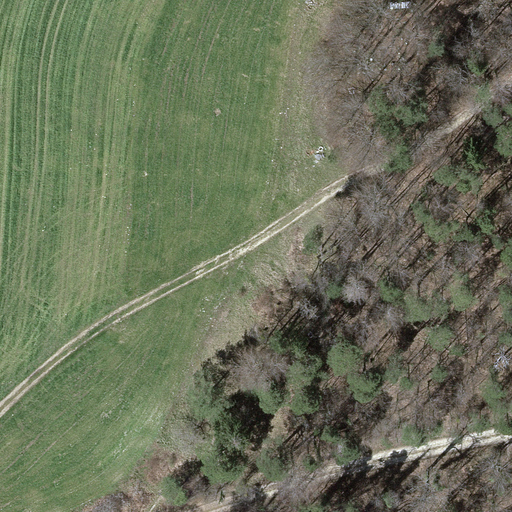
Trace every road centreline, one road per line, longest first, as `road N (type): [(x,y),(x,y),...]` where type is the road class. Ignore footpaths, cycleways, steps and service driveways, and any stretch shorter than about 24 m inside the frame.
road 1 (track): [(421,142),(108,321),(0,411)]
road 2 (track): [(69,348),(64,245),(78,147),(140,0)]
road 3 (track): [(202,511),(364,462),(511,433)]
